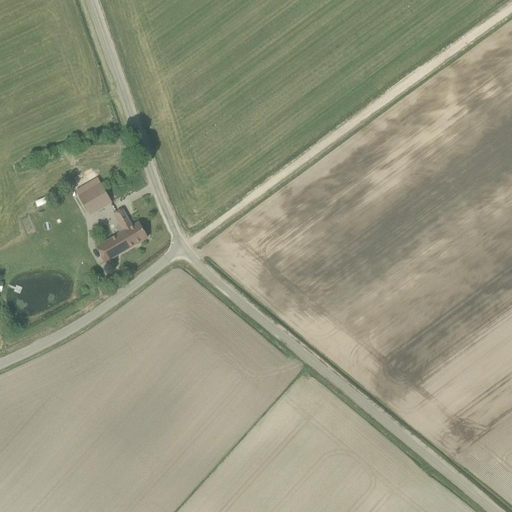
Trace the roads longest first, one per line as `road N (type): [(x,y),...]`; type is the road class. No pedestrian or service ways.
road 1 (unclassified): [(497,511),(241,305),(183,248)]
road 2 (track): [(511,8),(183,248)]
road 3 (unclassified): [(183,248),(89,0)]
road 4 (unclassified): [(0,363),(67,332),(183,248)]
